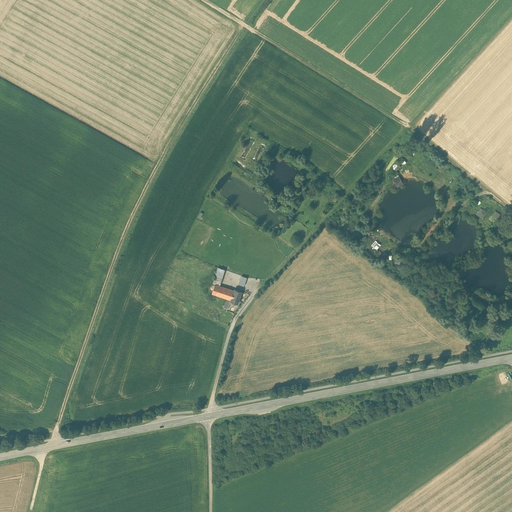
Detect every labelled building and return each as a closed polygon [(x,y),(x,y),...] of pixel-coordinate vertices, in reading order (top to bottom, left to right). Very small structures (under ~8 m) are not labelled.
[(403,185),(398,176),(392,179),(396,188),(403,185)] [(486,212),(481,208),(476,214),(481,219),(486,212)] [(495,209),(492,214),(499,219),(502,214),(495,209)] [(234,290),(220,285),(225,270),(218,267),(213,283),(215,284),(212,293),(227,298),(231,300),(234,290)] [(239,283),(245,285),(248,277),(242,275),(239,283)] [(230,301),(238,304),(242,291),(234,289),(234,290),(231,300),(230,301)]
